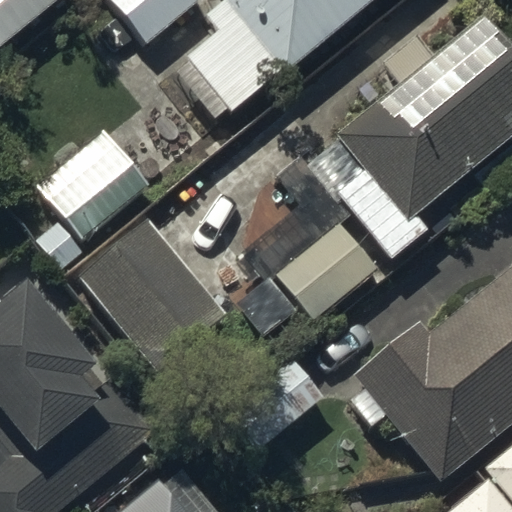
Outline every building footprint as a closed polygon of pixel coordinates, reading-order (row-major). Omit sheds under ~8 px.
[(0,0),(0,43),(52,0),(0,0)] [(197,0),(105,0),(143,45),(197,0)] [(376,0),(222,0),(223,1),(200,21),(212,35),(180,61),(223,114),(279,68),(284,74),(376,0)] [(412,216),(466,172),(483,192),(511,168),(511,64),(475,19),(428,58),(412,38),(369,73),(384,92),(331,135),(359,170),(332,193),(390,263),(426,233),(412,216)] [(142,189),(97,135),(33,187),(59,218),(32,240),(58,271),(86,248),(79,240),(142,189)] [(219,313),(142,221),(74,278),(152,370),(219,313)] [(374,271),(335,228),(274,282),(313,326),(374,271)] [(511,265),(426,334),(416,321),(351,373),(365,391),(350,403),(371,428),(384,418),(434,481),(511,418),(511,265)] [(0,511),(65,511),(151,442),(17,278),(0,292),(0,511)] [(321,400),(288,360),(221,415),(254,455),(321,400)] [(511,442),(479,469),(511,509),(511,442)] [(181,511),(156,481),(118,511),(181,511)] [(508,511),(483,481),(444,511),(508,511)]
